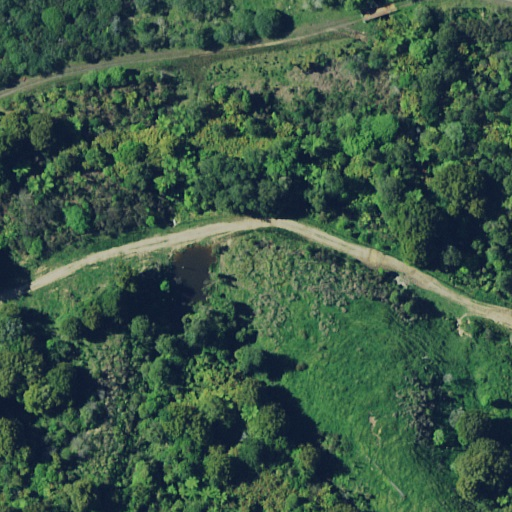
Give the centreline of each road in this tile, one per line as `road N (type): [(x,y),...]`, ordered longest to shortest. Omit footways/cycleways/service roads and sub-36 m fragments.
road 1 (track): [(0,293),(202,234),(257,227),(354,255),(511,321)]
road 2 (unclassified): [(422,0),(103,60),(0,95)]
